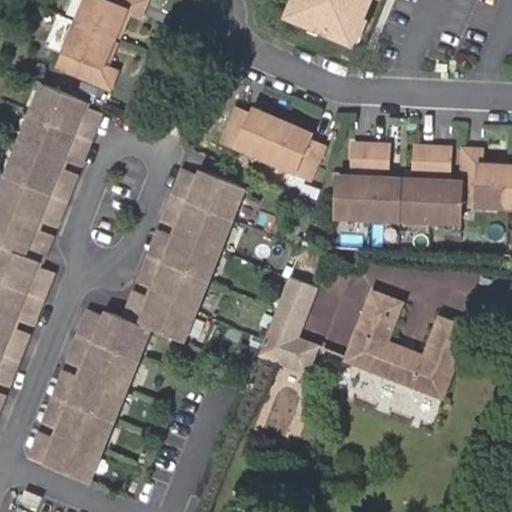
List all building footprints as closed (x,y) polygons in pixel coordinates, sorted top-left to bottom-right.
[(87,0),(78,25),(117,41),(127,13),(140,18),(146,2),(142,0),(87,0)] [(357,42),(366,19),(373,0),(300,0),(295,16),(357,42)] [(301,22),(323,30),(355,44),(357,42),(295,16),(294,19),(301,22)] [(372,21),(366,19),(357,42),(363,44),(372,21)] [(323,30),(301,22),(299,27),(321,36),(323,30)] [(117,41),(78,25),(60,69),(111,90),(118,72),(106,68),(117,41)] [(0,408),(5,395),(0,393),(0,382),(9,386),(29,334),(16,329),(8,326),(12,316),(19,319),(33,324),(53,273),(39,268),(32,265),(34,259),(42,262),(52,235),(40,230),(31,226),(35,217),(43,220),(56,225),(76,174),(63,169),(56,166),(59,156),(67,159),(80,164),(99,114),(87,109),(79,106),(81,100),(44,85),(0,197),(0,408)] [(81,100),(79,106),(87,109),(89,104),(81,100)] [(228,141),(271,160),(287,123),(259,111),(256,118),(241,111),(228,141)] [(287,123),(271,160),(314,178),(328,148),(312,141),(315,134),(287,123)] [(372,146),(361,145),(355,145),(355,156),(354,176),(344,176),(338,176),(338,186),(338,216),(370,217),(372,146)] [(372,146),(370,217),(400,219),(401,179),(389,178),(389,146),(372,146)] [(401,179),(400,219),(430,221),(433,150),(417,148),(416,180),(401,179)] [(433,150),(430,221),(462,222),(462,207),(464,182),(449,181),(450,150),(433,150)] [(464,182),(462,207),(511,209),(511,167),(483,166),(483,152),(465,151),(464,182)] [(59,156),(56,166),(63,169),(67,159),(59,156)] [(209,172),(201,169),(199,175),(207,178),(209,172)] [(45,432),(35,459),(93,481),(153,327),(186,340),(246,186),(209,172),(207,178),(199,175),(186,170),(166,221),(179,226),(187,229),(183,239),(175,236),(162,231),(142,282),(155,287),(163,290),(159,299),(152,296),(139,291),(128,318),(116,313),(113,319),(105,316),(93,311),(73,362),(85,367),(94,370),(90,380),(82,377),(69,372),(49,423),(62,428),(70,431),(66,441),(58,437),(45,432)] [(43,220),(35,217),(31,226),(40,230),(43,220)] [(175,236),(183,239),(187,229),(179,226),(175,236)] [(42,262),(34,259),(32,265),(39,268),(42,262)] [(291,277),(261,355),(309,374),(321,346),(299,337),(319,288),(291,277)] [(159,299),(163,290),(155,287),(152,296),(159,299)] [(403,302),(375,290),(347,358),(444,397),(472,328),(442,317),(425,356),(388,341),(403,302)] [(116,313),(107,310),(105,316),(113,319),(116,313)] [(19,319),(12,316),(8,326),(16,329),(19,319)] [(90,380),(94,370),(85,367),(82,377),(90,380)] [(304,438),(307,390),(271,387),(268,436),(304,438)] [(66,441),(70,431),(62,428),(58,437),(66,441)] [(38,511),(44,498),(25,490),(19,505),(36,511),(38,511)]
